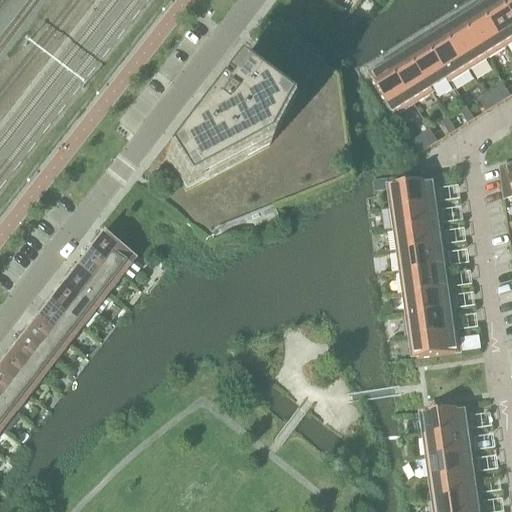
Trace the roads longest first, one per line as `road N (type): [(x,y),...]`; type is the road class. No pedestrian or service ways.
road 1 (residential): [(0,335),(255,0)]
road 2 (residential): [(511,458),(471,145),(511,120)]
